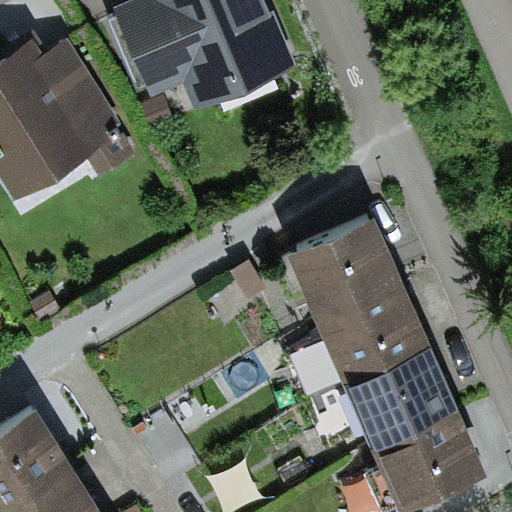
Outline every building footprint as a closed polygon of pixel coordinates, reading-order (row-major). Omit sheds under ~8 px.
[(274,0),(115,0),(153,84),(180,72),(193,102),(299,56),(274,0)] [(71,36),(0,73),(0,129),(31,189),(125,140),(71,36)] [(407,287),(381,226),(309,256),(335,317),(407,287)] [(433,348),(407,287),(335,317),(361,378),(433,348)] [(458,409),(433,348),(361,378),(386,440),(458,409)] [(484,471),(458,409),(386,440),(412,501),(484,471)] [(27,511),(75,483),(41,427),(0,452),(0,511),(27,511)] [(92,511),(75,483),(27,511),(92,511)]
